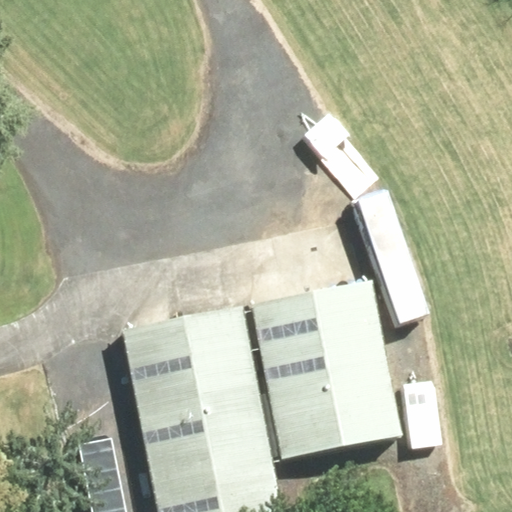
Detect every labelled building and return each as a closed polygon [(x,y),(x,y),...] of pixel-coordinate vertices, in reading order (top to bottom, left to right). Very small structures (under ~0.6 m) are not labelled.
[(405,253),(369,263),(402,389),(439,379),(405,253)] [(359,293),(242,315),(273,471),(389,449),(359,293)] [(271,511),(232,320),(112,345),(146,511),(271,511)] [(440,429),(404,435),(416,506),(452,500),(440,429)] [(120,511),(118,496),(86,502),(88,511),(120,511)]
